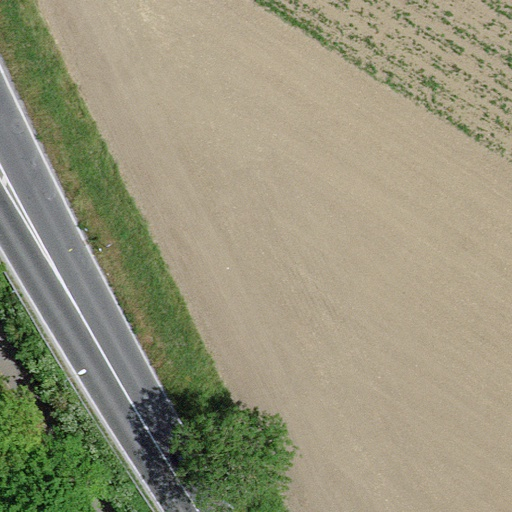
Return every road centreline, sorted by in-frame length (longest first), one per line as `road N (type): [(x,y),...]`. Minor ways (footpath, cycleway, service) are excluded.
road 1 (secondary): [(201,511),(47,255)]
road 2 (secondary): [(47,255),(0,137)]
